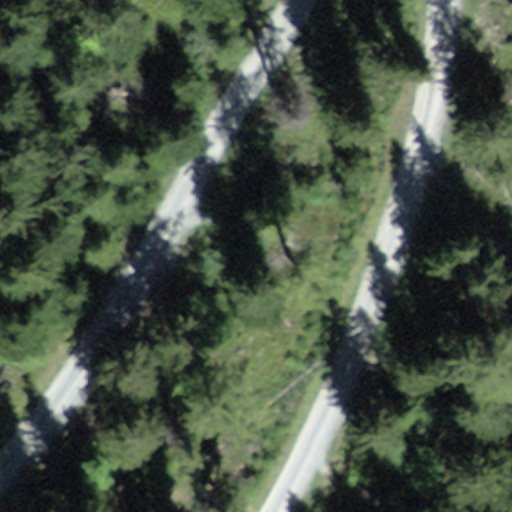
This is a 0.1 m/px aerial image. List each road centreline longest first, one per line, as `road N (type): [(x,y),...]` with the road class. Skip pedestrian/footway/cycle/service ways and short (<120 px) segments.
road 1 (track): [(0,467),(293,0)]
road 2 (track): [(443,0),(409,197),(273,511)]
